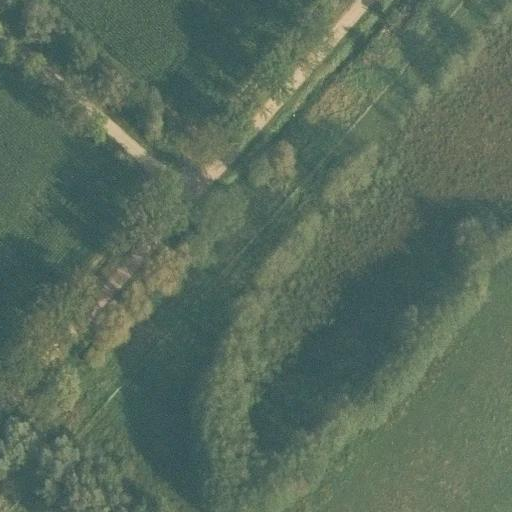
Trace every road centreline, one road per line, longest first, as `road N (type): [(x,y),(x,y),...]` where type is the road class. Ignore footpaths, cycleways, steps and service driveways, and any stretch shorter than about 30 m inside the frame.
road 1 (track): [(0,418),(196,203)]
road 2 (track): [(196,203),(373,0)]
road 3 (track): [(0,32),(196,203)]
